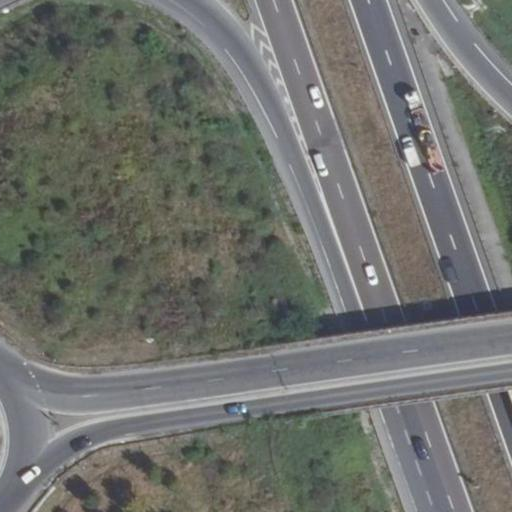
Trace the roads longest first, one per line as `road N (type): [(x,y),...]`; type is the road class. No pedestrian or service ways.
road 1 (primary): [(18,483),(103,428),(511,371)]
road 2 (primary): [(511,337),(85,396),(38,390),(7,375)]
road 3 (motorway): [(511,417),(368,0)]
road 4 (motorway): [(191,0),(228,34),(264,88),(357,322),(379,333)]
road 5 (motorway): [(274,0),(379,333)]
road 6 (motorway): [(379,333),(447,511)]
road 7 (motorway): [(511,92),(433,0)]
